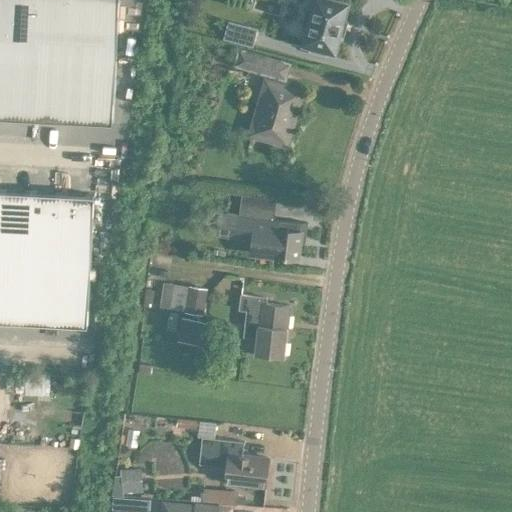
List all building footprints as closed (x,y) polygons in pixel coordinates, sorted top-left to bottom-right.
[(37,0),(6,0),(4,50),(35,51),(37,0)] [(37,0),(35,51),(65,53),(67,0),(37,0)] [(114,56),(117,0),(67,0),(65,53),(114,56)] [(312,0),(310,8),(305,6),(301,23),(306,24),(301,41),(309,43),(308,48),(325,52),(326,48),(334,50),(339,32),(341,33),(345,17),(343,17),(347,0),(312,0)] [(228,19),(223,35),(251,42),(255,27),(228,19)] [(283,76),(287,62),(239,48),(235,62),(283,76)] [(4,50),(0,49),(0,115),(31,117),(35,51),(4,50)] [(31,117),(62,119),(65,53),(35,51),(31,117)] [(114,56),(65,53),(62,119),(111,121),(114,56)] [(250,131),(285,141),(301,89),(265,79),(250,131)] [(0,187),(0,252),(91,257),(94,192),(0,187)] [(241,193),(238,213),(218,211),(216,232),(262,237),(261,252),(296,256),(298,238),(304,239),(306,221),(271,216),(274,197),(241,193)] [(91,257),(0,252),(0,319),(87,324),(91,257)] [(205,286),(161,279),(158,303),(201,310),(205,286)] [(144,286),(142,303),(148,304),(148,301),(151,301),(153,287),(144,286)] [(283,355),(289,303),(265,300),(266,295),(241,292),(239,307),(246,308),(243,335),(256,336),(254,352),(283,355)] [(197,342),(200,319),(181,316),(176,339),(197,342)] [(15,372),(15,389),(23,389),(23,391),(48,392),(49,373),(15,372)] [(225,464),(224,479),(265,483),(267,456),(241,453),(242,439),(200,435),(198,461),(225,464)] [(77,437),(69,436),(68,445),(76,446),(77,437)] [(119,470),(122,489),(140,488),(139,465),(118,466),(119,470)] [(112,493),(110,511),(123,511),(124,507),(125,494),(112,493)] [(163,501),(162,511),(232,511),(233,507),(195,503),(195,505),(163,501)]
